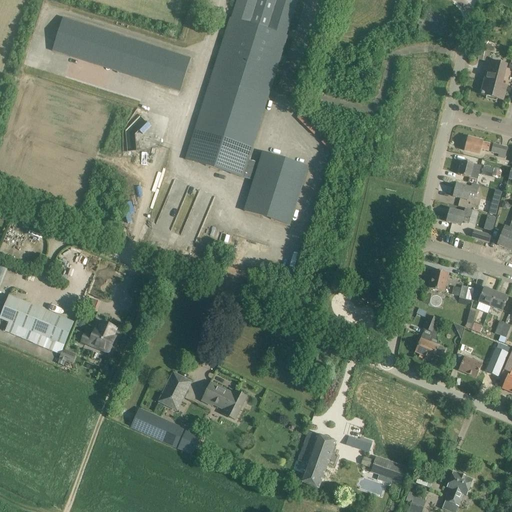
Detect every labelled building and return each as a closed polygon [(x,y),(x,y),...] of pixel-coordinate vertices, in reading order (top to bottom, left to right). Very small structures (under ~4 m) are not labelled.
[(285,36),(294,10),(297,0),(295,0),(237,0),(232,19),(230,19),(186,160),(242,178),(254,181),(244,212),(289,226),(307,168),(263,153),(259,164),(248,160),(287,37),(285,36)] [(190,59),(63,19),(53,51),(180,92),(190,59)] [(480,50),(490,53),(493,53),(495,43),(489,42),(489,38),(488,37),(484,36),(483,37),(482,41),(483,41),(483,45),(481,44),(480,50)] [(506,67),(488,62),(487,62),(485,71),(487,72),(485,82),(484,81),(481,95),(503,101),(506,87),(499,85),(503,67),(506,68),(506,67)] [(481,150),(488,152),(490,144),(482,143),(482,142),(468,138),(465,151),(479,155),(481,150)] [(505,159),(507,148),(493,145),(491,152),(499,154),(498,157),(505,159)] [(480,166),(472,164),(462,162),(459,175),(469,178),(471,171),(479,172),(480,166)] [(492,177),(500,179),(502,171),(494,169),(494,168),(484,166),(482,175),(492,178),(492,177)] [(471,189),(456,185),(453,197),(467,201),(469,197),(476,198),(478,192),(470,190),(471,189)] [(490,208),(489,214),(495,216),(497,209),(490,208)] [(450,210),(446,222),(461,226),(462,221),(469,223),(472,212),(465,210),(464,214),(450,210)] [(487,217),(486,223),(494,225),(496,219),(487,217)] [(511,240),(511,222),(510,228),(504,226),(500,236),(497,245),(509,250),(511,240)] [(489,244),(491,236),(474,231),(472,238),(489,244)] [(444,293),(448,274),(434,271),(430,289),(444,293)] [(459,299),(471,301),(472,298),(474,290),(474,289),(462,286),(459,299)] [(490,308),(496,293),(484,289),(480,298),(478,303),(490,308)] [(502,312),(504,307),(508,298),(496,293),(490,308),(502,312)] [(73,323),(9,296),(0,317),(0,319),(64,346),(73,323)] [(97,312),(100,301),(91,299),(88,309),(97,312)] [(467,324),(473,325),(476,313),(470,311),(467,324)] [(439,317),(431,314),(424,330),(432,333),(439,317)] [(95,329),(88,347),(109,355),(116,338),(114,337),(117,330),(101,323),(98,331),(95,329)] [(501,337),(505,325),(500,323),(495,334),(501,337)] [(501,337),(506,339),(511,327),(505,325),(501,337)] [(446,350),(430,343),(432,338),(423,334),(415,353),(433,360),(435,356),(442,359),(446,350)] [(458,348),(471,354),(476,342),(464,337),(458,348)] [(497,342),(486,368),(500,374),(511,348),(497,342)] [(476,378),(480,369),(482,365),(464,357),(458,371),(476,378)] [(329,366),(316,362),(313,371),(326,375),(329,366)] [(511,370),(510,376),(508,375),(502,389),(511,393),(511,370)] [(177,412),(193,382),(173,372),(158,402),(177,412)] [(234,395),(211,383),(202,402),(223,413),(222,415),(235,421),(247,398),(236,392),(234,395)] [(199,435),(139,408),(130,428),(191,455),(199,435)] [(318,489),(332,452),(336,442),(309,433),(306,442),(298,462),(306,465),(300,482),(318,489)] [(371,445),(348,437),(346,445),(369,453),(371,445)] [(363,457),(360,465),(370,468),(373,460),(363,457)] [(376,457),(370,473),(401,483),(406,467),(376,457)] [(466,496),(469,490),(472,481),(453,473),(447,488),(450,490),(445,502),(443,509),(449,511),(456,511),(458,507),(459,507),(463,495),(466,496)] [(415,494),(409,492),(405,502),(411,504),(410,508),(422,511),(425,503),(413,499),(415,494)]
